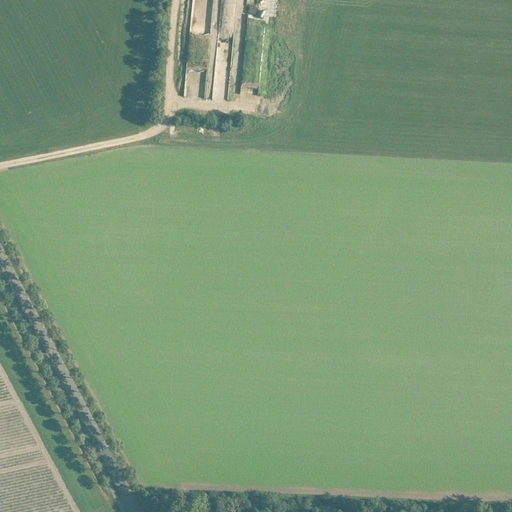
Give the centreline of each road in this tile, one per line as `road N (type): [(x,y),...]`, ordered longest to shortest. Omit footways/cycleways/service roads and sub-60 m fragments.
road 1 (tertiary): [(136,511),(0,256)]
road 2 (track): [(0,164),(113,139),(165,116),(174,0)]
